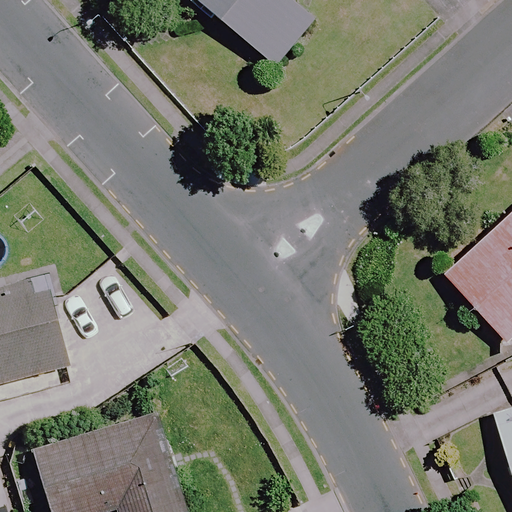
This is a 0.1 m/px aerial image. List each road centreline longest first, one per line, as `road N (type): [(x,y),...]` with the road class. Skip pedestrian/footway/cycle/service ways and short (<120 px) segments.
road 1 (residential): [(0,8),(254,288)]
road 2 (residential): [(511,49),(254,288)]
road 3 (residential): [(254,288),(320,370),(397,511)]
